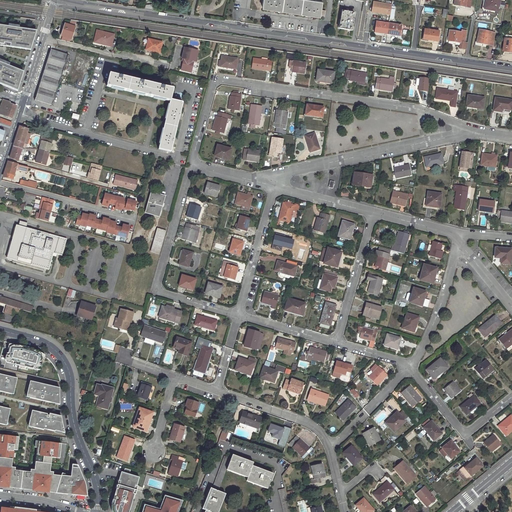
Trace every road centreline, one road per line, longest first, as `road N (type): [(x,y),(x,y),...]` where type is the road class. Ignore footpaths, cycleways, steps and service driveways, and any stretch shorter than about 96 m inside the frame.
road 1 (residential): [(192,164),(211,87),(222,79),(423,110),(481,131)]
road 2 (residential): [(65,0),(412,54)]
road 3 (tertiary): [(0,329),(43,343),(62,361),(96,511)]
road 4 (residential): [(481,131),(281,175),(273,185)]
road 5 (residential): [(192,164),(156,285),(238,315)]
road 6 (unknown): [(0,261),(55,280),(73,244),(66,232),(0,212)]
road 7 (residential): [(408,367),(446,289),(458,233)]
road 8 (residential): [(408,367),(460,430),(511,396)]
road 9 (residential): [(133,220),(0,182)]
road 10 (residential): [(373,212),(336,342)]
road 11 (residential): [(238,315),(273,185)]
road 12 (residential): [(330,447),(315,426),(216,390)]
road 13 (residential): [(163,66),(42,38)]
